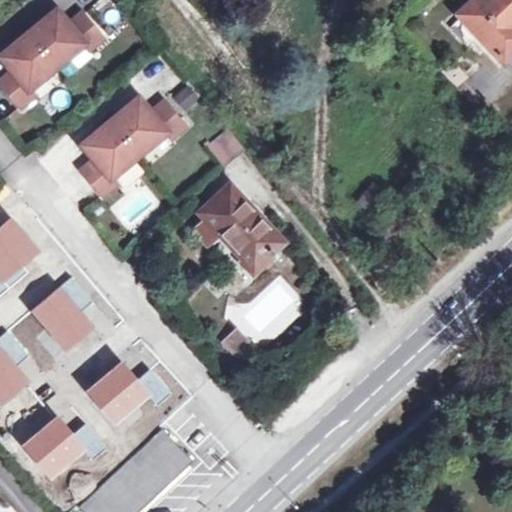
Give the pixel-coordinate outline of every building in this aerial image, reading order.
[(511,0),(471,0),(460,10),(464,14),(458,19),(501,64),(511,53),(511,0)] [(0,63),(8,72),(0,79),(0,88),(16,108),(29,97),(25,91),(80,44),(85,49),(98,38),(77,14),(64,24),(52,9),(0,53),(0,63)] [(92,161),(80,172),(100,195),(113,184),(109,179),(164,131),(169,137),(182,126),(161,101),(148,112),(135,97),(79,146),(92,161)] [(226,129),(204,145),(221,167),(242,149),(226,129)] [(404,180),(393,190),(412,210),(422,200),(404,180)] [(200,212),(206,218),(221,234),(253,267),(279,241),(228,186),(200,212)] [(401,221),(382,209),(371,226),(390,238),(401,221)] [(12,216),(0,226),(0,295),(29,272),(25,267),(42,253),(12,216)] [(206,218),(194,229),(209,245),(221,234),(206,218)] [(371,226),(364,238),(382,250),(390,238),(371,226)] [(72,277),(32,311),(66,351),(96,325),(84,311),(94,302),(72,277)] [(9,328),(0,335),(0,404),(3,408),(32,383),(16,364),(30,352),(9,328)] [(122,362),(87,391),(116,426),(151,398),(159,407),(174,394),(153,368),(138,381),(122,362)] [(59,415),(24,445),(51,477),(87,448),(95,458),(109,446),(87,419),(72,431),(59,415)] [(165,428),(122,467),(148,495),(191,457),(165,428)] [(121,467),(78,505),(84,511),(128,511),(147,496),(121,467)]
